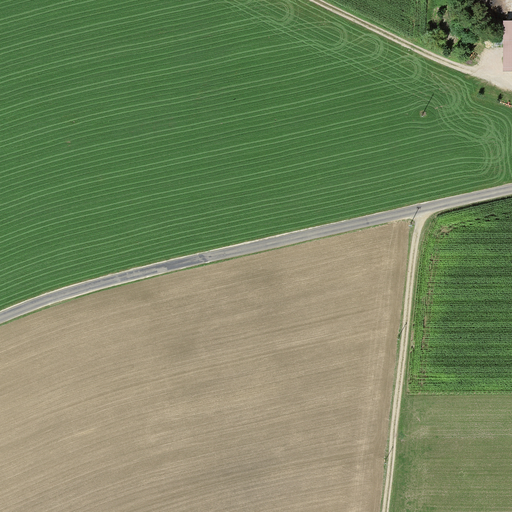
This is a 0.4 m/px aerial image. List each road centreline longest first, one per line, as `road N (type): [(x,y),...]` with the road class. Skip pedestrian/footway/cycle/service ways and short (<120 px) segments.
road 1 (unclassified): [(0,320),(111,281),(511,190)]
road 2 (track): [(418,209),(383,511)]
